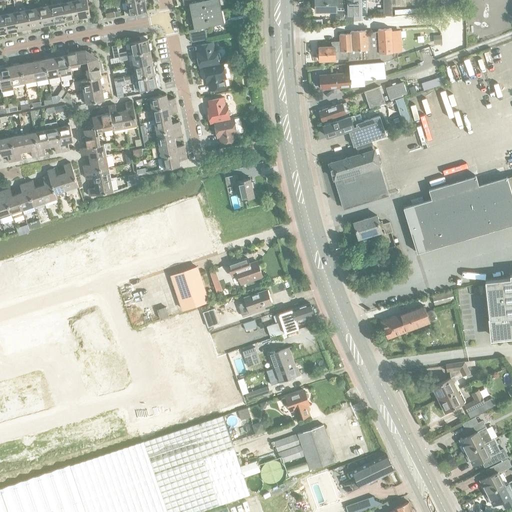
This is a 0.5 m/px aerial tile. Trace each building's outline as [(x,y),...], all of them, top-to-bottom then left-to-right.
[(55,22),(67,20),(62,0),(63,2),(51,4),(55,22)] [(67,0),(62,0),(67,20),(79,18),(75,0),(71,0),(68,1),(67,0)] [(75,0),(79,18),(91,15),(87,0),(75,0)] [(125,14),(129,13),(147,10),(144,0),(133,0),(126,1),(128,9),(124,9),(125,14)] [(189,3),(192,16),(222,10),(219,0),(203,0),(201,1),(200,0),(182,0),(184,4),(189,3)] [(315,0),(316,10),(346,10),(346,19),(361,19),(361,0),(315,0)] [(383,0),(384,16),(392,16),(391,0),(383,0)] [(51,4),(39,7),(43,25),(55,22),(51,4)] [(27,9),(31,27),(43,25),(39,7),(27,9)] [(27,9),(15,12),(19,30),(31,27),(27,9)] [(224,23),(222,10),(192,16),(194,28),(189,30),(191,42),(208,38),(206,27),(224,23)] [(15,12),(3,14),(7,32),(19,30),(15,12)] [(349,58),(349,64),(381,61),(387,60),(398,55),(397,46),(392,47),(391,28),(379,29),(379,31),(368,32),(367,30),(351,31),(351,33),(339,34),(340,40),(331,41),(331,46),(319,47),(320,60),(349,58)] [(114,58),(119,57),(150,51),(148,39),(129,42),(130,49),(127,50),(127,51),(119,53),(117,45),(111,46),(114,58)] [(203,67),(223,63),(223,62),(219,63),(216,48),(214,48),(213,41),(197,45),(198,51),(196,51),(199,67),(203,67)] [(77,51),(79,64),(85,63),(92,54),(85,49),(77,51)] [(77,51),(68,53),(72,73),(73,73),(71,65),(79,64),(77,51)] [(152,62),(150,51),(119,57),(120,61),(128,59),(128,60),(132,60),(134,66),(152,62)] [(56,57),(59,76),(72,73),(68,53),(67,53),(68,55),(56,57)] [(81,79),(82,79),(102,75),(98,58),(92,54),(85,63),(88,77),(81,79)] [(56,57),(44,60),(47,78),(59,76),(56,57)] [(32,62),(35,80),(47,78),(44,60),(32,62)] [(384,61),(381,61),(349,64),(350,73),(320,75),(321,88),(351,86),(351,85),(364,84),(375,80),(374,78),(376,78),(376,77),(385,76),(384,61)] [(32,62),(20,64),(23,83),(35,80),(32,62)] [(123,75),(124,80),(155,74),(152,62),(134,66),(135,72),(134,72),(133,73),(123,75)] [(226,78),(223,63),(203,67),(206,82),(208,82),(210,90),(226,87),(224,79),(226,78)] [(20,64),(8,67),(13,90),(14,90),(13,85),(23,83),(20,64)] [(8,67),(0,68),(0,86),(0,87),(1,87),(2,92),(13,90),(8,67)] [(155,74),(124,80),(125,84),(133,82),(133,84),(137,83),(138,90),(157,86),(155,74)] [(102,76),(102,75),(82,79),(84,91),(103,88),(100,76),(102,76)] [(390,98),(407,93),(403,81),(386,87),(390,98)] [(369,107),(385,102),(379,86),(364,91),(369,107)] [(57,95),(61,98),(65,90),(61,88),(57,95)] [(105,99),(103,88),(84,91),(86,103),(105,99)] [(66,101),(69,97),(71,94),(67,92),(63,98),(66,101)] [(152,106),(152,109),(176,104),(175,98),(167,99),(166,94),(150,97),(150,98),(148,99),(146,101),(147,104),(149,105),(152,106)] [(76,102),(69,97),(66,101),(73,105),(76,102)] [(210,122),(214,122),(234,118),(234,117),(230,118),(227,103),(225,104),(224,97),(208,100),(209,107),(207,107),(210,122)] [(127,109),(121,110),(125,127),(137,124),(132,100),(125,102),(127,109)] [(322,121),(345,113),(349,112),(346,102),(319,111),(322,121)] [(109,105),(114,129),(125,127),(121,110),(117,111),(115,103),(109,105)] [(155,121),(171,118),(170,113),(178,111),(176,104),(152,109),(155,121)] [(100,143),(98,132),(105,131),(114,129),(109,105),(108,105),(110,113),(101,114),(93,116),(89,122),(84,129),(88,146),(80,147),(80,148),(104,143),(100,143)] [(379,115),(364,120),(356,123),(354,115),(324,125),(328,136),(344,131),(348,129),(354,146),(386,135),(379,115)] [(155,121),(157,133),(181,128),(180,121),(172,123),(171,118),(155,121)] [(234,118),(214,122),(217,137),(219,137),(220,144),(236,141),(235,134),(237,133),(234,118)] [(56,153),(63,152),(56,122),(45,124),(46,130),(45,130),(49,146),(54,145),(56,153)] [(57,122),(56,122),(63,152),(70,150),(68,142),(73,141),(70,125),(58,127),(57,122)] [(157,133),(159,145),(176,142),(175,136),(182,135),(181,128),(157,133)] [(45,130),(33,132),(38,156),(46,155),(44,147),(49,146),(45,130)] [(22,135),(25,151),(31,150),(32,158),(38,156),(33,132),(22,135)] [(22,135),(10,137),(15,161),(22,159),(21,152),(25,151),(22,135)] [(15,161),(10,137),(0,138),(0,146),(2,156),(7,155),(9,162),(15,161)] [(186,152),(184,145),(177,146),(176,142),(159,145),(155,146),(157,157),(162,156),(186,152)] [(89,153),(90,158),(106,155),(104,143),(80,148),(81,154),(89,153)] [(141,148),(133,150),(134,157),(140,156),(142,152),(141,148)] [(329,163),(334,178),(379,165),(374,149),(344,158),(343,155),(334,157),(335,161),(329,163)] [(187,158),(186,152),(162,156),(164,168),(180,165),(179,160),(187,158)] [(108,167),(106,155),(90,158),(91,163),(83,164),(84,171),(108,167)] [(66,172),(61,174),(67,190),(78,186),(70,162),(63,165),(66,172)] [(379,165),(334,178),(344,209),(388,195),(379,165)] [(93,177),(94,182),(111,179),(108,167),(84,171),(86,178),(93,177)] [(47,170),(49,175),(57,198),(56,193),(67,190),(61,174),(56,175),(53,168),(47,170)] [(225,177),(227,184),(237,182),(241,199),(254,196),(250,177),(238,180),(237,174),(225,177)] [(417,252),(511,223),(511,174),(480,184),(477,174),(430,188),(433,198),(404,207),(417,252)] [(45,185),(40,187),(45,202),(57,198),(49,175),(42,177),(45,185)] [(95,187),(88,188),(89,195),(113,190),(111,179),(94,182),(95,187)] [(35,189),(32,181),(26,183),(34,206),(45,202),(40,187),(35,189)] [(22,193),(17,195),(22,210),(34,206),(26,183),(19,185),(22,193)] [(9,188),(3,190),(11,213),(22,210),(17,195),(12,196),(9,188)] [(0,217),(1,217),(11,213),(3,190),(0,191),(0,217)] [(382,220),(379,221),(377,215),(354,222),(359,238),(382,231),(381,229),(383,228),(385,234),(392,231),(390,222),(383,224),(382,220)] [(38,219),(27,223),(28,226),(29,228),(40,224),(39,222),(38,219)] [(161,220),(150,223),(157,246),(163,245),(165,252),(170,250),(168,243),(161,220)] [(150,223),(140,226),(149,257),(154,255),(152,248),(157,246),(150,223)] [(140,226),(130,229),(137,253),(142,251),(144,258),(149,257),(140,226)] [(130,229),(119,233),(129,263),(134,261),(132,254),(137,253),(130,229)] [(119,233),(108,236),(116,259),(121,258),(124,265),(129,263),(119,233)] [(387,261),(403,256),(399,244),(384,248),(387,261)] [(59,252),(48,256),(57,286),(63,285),(60,277),(66,275),(59,252)] [(49,259),(39,262),(45,282),(50,280),(52,288),(57,286),(48,256),(49,259)] [(263,275),(257,260),(250,263),(247,257),(228,263),(233,276),(238,274),(242,283),(263,275)] [(39,262),(28,266),(37,292),(42,291),(40,284),(45,282),(39,262)] [(28,266),(18,269),(24,289),(30,287),(32,294),(37,292),(28,266)] [(172,274),(183,309),(208,301),(197,266),(172,274)] [(511,273),(510,274),(510,278),(485,281),(489,318),(493,318),(495,337),(511,335),(511,273)] [(240,306),(246,304),(249,314),(265,309),(265,307),(272,304),(267,288),(243,297),(238,300),(240,306)] [(310,303),(273,315),(275,322),(266,325),(270,337),(298,328),(296,321),(314,315),(310,303)] [(385,335),(388,337),(435,319),(432,310),(426,312),(424,305),(382,320),(385,329),(384,331),(385,335)] [(214,307),(202,311),(208,326),(219,323),(214,307)] [(189,322),(166,330),(169,341),(192,333),(189,322)] [(192,333),(169,341),(173,351),(196,343),(192,333)] [(196,343),(173,351),(176,361),(199,353),(196,343)] [(250,354),(254,364),(260,361),(254,346),(242,351),(245,356),(250,354)] [(273,367),(266,370),(271,384),(278,382),(298,375),(289,346),(275,351),(274,349),(267,351),(273,367)] [(199,353),(176,361),(180,372),(187,369),(199,364),(196,355),(199,354),(199,353)] [(464,361),(446,364),(447,371),(460,369),(463,376),(470,372),(464,361)] [(199,364),(187,369),(190,379),(213,371),(210,372),(206,362),(199,364)] [(213,371),(190,379),(194,389),(217,381),(213,371)] [(439,399),(459,389),(455,381),(457,380),(454,375),(450,377),(433,386),(439,399)] [(217,381),(194,389),(197,399),(220,392),(217,381)] [(43,382),(32,385),(38,408),(49,404),(43,382)] [(272,390),(272,389),(270,384),(253,390),(255,396),(272,390)] [(32,388),(26,390),(32,410),(38,408),(32,385),(31,385),(32,388)] [(465,401),(459,389),(439,399),(446,411),(465,401)] [(489,400),(485,402),(479,389),(471,393),(474,399),(463,405),(467,412),(470,418),(492,407),(489,400)] [(26,390),(19,392),(25,412),(32,410),(26,390)] [(294,409),(298,418),(309,414),(305,405),(309,403),(307,398),(309,396),(309,394),(307,392),(305,391),(305,390),(286,397),(281,398),(283,405),(288,404),(290,410),(294,409)] [(19,392),(12,394),(18,414),(25,412),(19,392)] [(220,392),(197,399),(201,410),(224,402),(220,392)] [(12,394),(5,395),(11,416),(18,414),(12,394)] [(5,395),(0,396),(0,403),(4,418),(11,416),(5,395)] [(246,408),(237,411),(240,420),(249,417),(246,408)] [(70,464),(0,487),(0,511),(201,511),(250,496),(244,477),(260,471),(256,460),(240,466),(223,416),(176,432),(176,431),(71,466),(70,464)] [(471,434),(459,440),(466,452),(491,440),(492,439),(486,428),(483,419),(478,422),(478,423),(468,428),(471,433),(471,434)] [(336,460),(324,424),(297,433),(274,441),(282,462),(305,455),(310,469),(336,460)] [(491,440),(466,452),(472,465),(484,459),(487,465),(500,459),(501,460),(508,456),(504,448),(498,450),(493,439),(492,439),(491,440)] [(359,487),(394,470),(386,454),(346,473),(349,478),(342,481),(347,492),(359,487)] [(480,480),(486,493),(505,483),(499,472),(511,466),(508,458),(488,468),(491,474),(480,480)] [(326,471),(306,478),(317,509),(337,502),(326,471)] [(505,483),(486,493),(493,506),(502,501),(505,507),(511,503),(511,494),(511,495),(505,483)] [(413,511),(409,501),(394,508),(395,508),(387,511),(413,511)]
